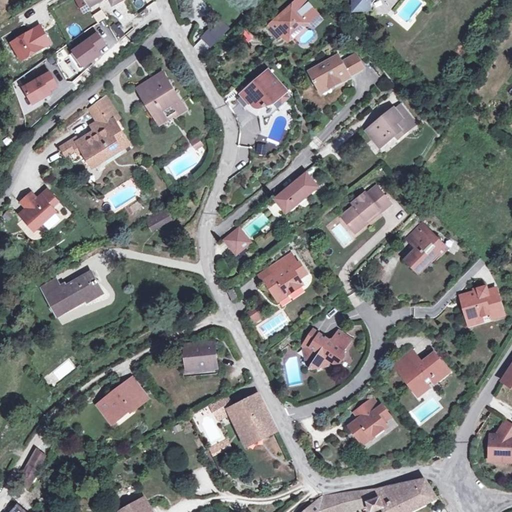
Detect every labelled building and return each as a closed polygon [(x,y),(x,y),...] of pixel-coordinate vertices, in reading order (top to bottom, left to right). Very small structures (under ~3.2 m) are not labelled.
[(90,7),(91,8),(102,1),(102,0),(111,0),(114,5),(121,0),(77,0),(83,11),(90,7)] [(304,0),(297,0),(292,5),(309,23),(318,15),(304,0)] [(353,0),(354,12),(371,10),(370,0),(353,0)] [(274,21),(285,33),(291,40),(298,34),(309,23),(292,5),(274,21)] [(102,11),(94,16),(97,21),(105,15),(102,11)] [(219,21),(203,38),(211,46),(227,29),(219,21)] [(291,40),(274,21),(266,28),(278,41),(282,38),(288,44),(291,40)] [(108,30),(121,38),(125,30),(113,22),(108,30)] [(40,25),(11,42),(20,59),(50,42),(40,25)] [(98,34),(71,54),(82,69),(101,55),(98,51),(106,45),(98,34)] [(222,35),(211,46),(214,48),(225,37),(222,35)] [(310,71),(320,88),(327,83),(330,88),(365,67),(356,54),(342,62),(338,55),(310,71)] [(252,87),(241,96),(249,104),(244,108),(249,113),(260,119),(269,115),(289,97),(285,93),(286,92),(280,85),(280,84),(267,70),(256,80),(256,81),(255,81),(256,82),(256,83),(259,85),(254,90),(252,87)] [(50,71),(24,86),(33,102),(51,92),(49,90),(58,85),(50,71)] [(163,74),(153,80),(155,84),(151,86),(155,93),(145,100),(160,124),(169,118),(164,111),(173,106),(177,113),(185,108),(163,74)] [(138,90),(145,100),(155,93),(151,86),(155,84),(153,80),(138,90)] [(323,93),(330,88),(327,83),(320,88),(323,93)] [(229,100),(230,103),(235,99),(237,100),(241,96),(238,92),(229,100)] [(106,96),(92,105),(106,125),(96,132),(78,143),(83,150),(89,160),(99,154),(103,160),(129,144),(113,120),(119,117),(106,96)] [(241,96),(237,100),(244,108),(249,104),(241,96)] [(400,104),(394,109),(410,128),(416,123),(400,104)] [(106,125),(92,105),(89,108),(97,122),(91,125),(96,132),(106,125)] [(410,128),(394,109),(367,131),(380,147),(395,135),(400,130),(403,134),(410,128)] [(400,130),(395,135),(398,138),(403,134),(400,130)] [(190,139),(195,149),(203,145),(198,135),(190,139)] [(83,150),(78,143),(75,138),(60,148),(66,157),(77,149),(79,153),(83,150)] [(379,149),(383,154),(397,142),(393,138),(379,149)] [(264,157),(266,144),(256,142),(253,154),(264,157)] [(94,166),(103,160),(99,154),(89,160),(94,166)] [(287,213),(318,187),(307,174),(276,199),(287,213)] [(378,209),(388,200),(377,187),(367,195),(364,192),(351,202),(354,206),(341,217),(350,227),(355,222),(359,226),(366,221),(368,223),(375,217),(374,215),(380,210),(378,209)] [(42,226),(57,213),(53,208),(59,203),(48,190),(41,196),(43,198),(39,202),(37,200),(32,194),(21,203),(27,209),(30,213),(23,219),(33,230),(40,224),(42,226)] [(133,213),(143,207),(138,199),(128,206),(133,213)] [(391,204),(388,200),(378,209),(380,210),(374,215),(375,217),(391,204)] [(23,219),(30,213),(27,209),(20,215),(23,219)] [(153,230),(170,219),(165,210),(147,220),(153,230)] [(9,222),(13,217),(7,213),(3,218),(9,222)] [(359,226),(361,229),(368,223),(366,221),(359,226)] [(355,234),(361,229),(359,226),(355,222),(350,227),(355,234)] [(428,256),(432,260),(438,253),(441,256),(448,249),(440,242),(441,241),(442,240),(442,238),(441,237),(440,236),(438,236),(437,237),(436,238),(421,223),(407,238),(414,245),(421,237),(425,241),(417,249),(413,253),(411,252),(408,255),(410,256),(406,260),(416,270),(423,263),(421,262),(428,256)] [(36,232),(42,226),(40,224),(33,230),(36,232)] [(237,254),(250,243),(239,230),(226,240),(237,254)] [(414,245),(417,249),(425,241),(421,237),(414,245)] [(290,254),(273,265),(278,273),(274,275),(265,281),(276,297),(285,291),(288,295),(303,285),(300,279),(297,276),(306,271),(300,262),(297,264),(290,254)] [(419,273),(432,260),(428,256),(421,262),(423,263),(416,270),(419,273)] [(269,267),(274,275),(278,273),(273,265),(269,267)] [(308,274),(306,271),(297,276),(300,279),(308,274)] [(46,296),(48,296),(59,315),(87,300),(88,302),(103,293),(92,272),(67,287),(65,285),(61,287),(56,279),(42,287),(46,296)] [(461,296),(467,320),(482,315),(489,313),(491,318),(505,314),(496,287),(488,290),(486,285),(478,287),(479,290),(474,292),(461,296)] [(232,300),(238,298),(233,289),(228,291),(232,300)] [(278,301),(288,295),(285,291),(276,297),(278,301)] [(254,325),(262,319),(254,307),(246,313),(254,325)] [(482,315),(467,320),(469,324),(483,320),(482,315)] [(314,329),(304,342),(310,346),(310,352),(309,352),(305,358),(307,365),(310,367),(310,369),(311,370),(320,368),(322,365),(334,363),(335,365),(337,363),(341,362),(345,358),(343,353),(352,340),(339,331),(331,342),(314,329)] [(186,370),(218,368),(215,342),(184,345),(186,370)] [(413,348),(408,353),(418,365),(422,362),(423,361),(413,348)] [(418,365),(408,353),(393,363),(414,389),(421,383),(424,385),(434,377),(436,381),(449,371),(434,353),(423,361),(422,362),(425,365),(421,368),(418,365)] [(58,380),(76,369),(69,359),(52,370),(58,380)] [(511,366),(502,381),(511,387),(511,366)] [(424,385),(427,389),(436,381),(434,377),(424,385)] [(133,379),(116,391),(118,393),(134,380),(133,379)] [(109,408),(117,418),(131,408),(133,410),(148,398),(134,380),(118,393),(116,391),(99,405),(104,412),(109,408)] [(419,395),(427,389),(424,385),(421,383),(414,389),(419,395)] [(216,415),(228,409),(245,445),(276,429),(259,394),(232,407),(226,396),(210,405),(216,415)] [(373,397),(357,410),(362,417),(360,418),(350,425),(362,441),(370,434),(372,438),(388,426),(384,421),(389,418),(386,414),(389,412),(383,404),(380,407),(373,397)] [(112,422),(117,418),(109,408),(104,412),(112,422)] [(511,424),(506,420),(495,437),(491,437),(490,460),(506,461),(511,454),(511,424)] [(364,444),(372,438),(370,434),(362,441),(364,444)] [(230,445),(227,439),(209,449),(212,455),(230,445)] [(176,461),(183,451),(174,445),(167,455),(176,461)] [(29,489),(49,454),(35,447),(16,482),(29,489)] [(348,511),(366,506),(365,503),(368,502),(370,511),(371,511),(383,508),(384,511),(408,511),(436,499),(424,481),(410,481),(388,488),(321,496),(302,511),(348,511)] [(150,511),(143,500),(120,511),(150,511)]
